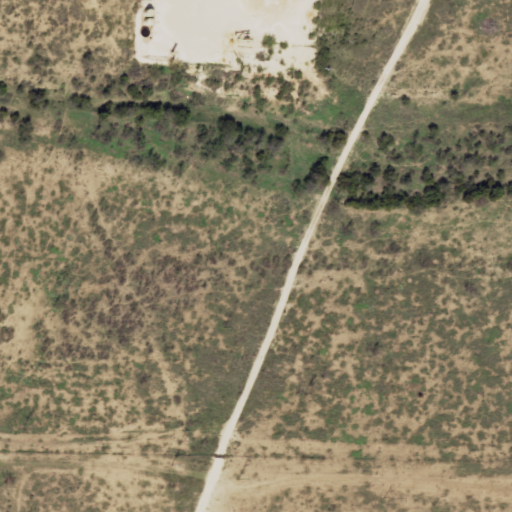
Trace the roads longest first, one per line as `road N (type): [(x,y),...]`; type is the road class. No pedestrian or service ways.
road 1 (track): [(271,511),(285,455),(450,72),(455,12)]
road 2 (track): [(143,0),(511,10)]
